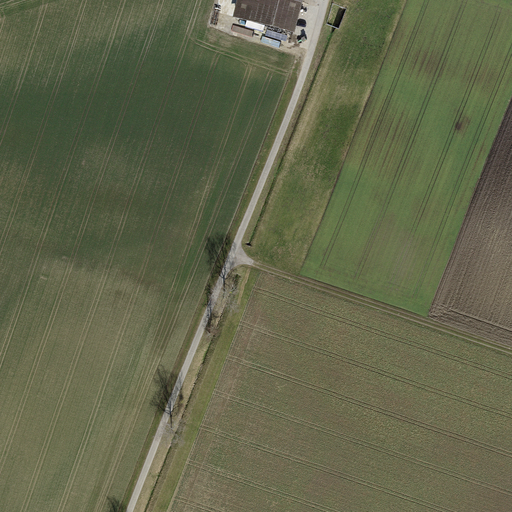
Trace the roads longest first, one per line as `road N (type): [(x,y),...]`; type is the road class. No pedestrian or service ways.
road 1 (track): [(131,511),(295,99),(325,0)]
road 2 (track): [(231,255),(511,351)]
